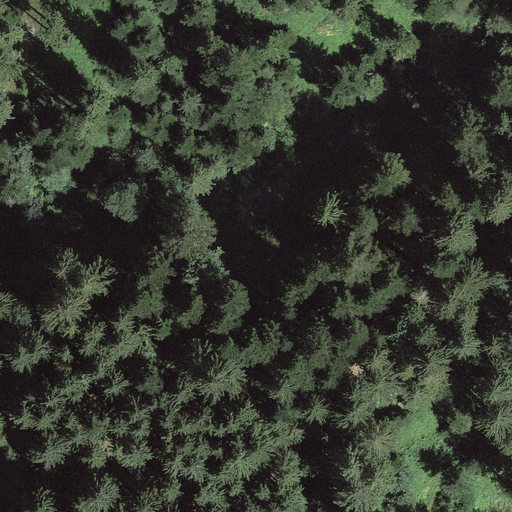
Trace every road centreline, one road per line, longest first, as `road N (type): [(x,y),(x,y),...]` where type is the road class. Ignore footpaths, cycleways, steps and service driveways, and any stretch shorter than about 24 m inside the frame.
road 1 (track): [(431,511),(472,407),(459,342),(409,238),(385,216),(325,191)]
road 2 (track): [(25,0),(26,36),(0,127)]
